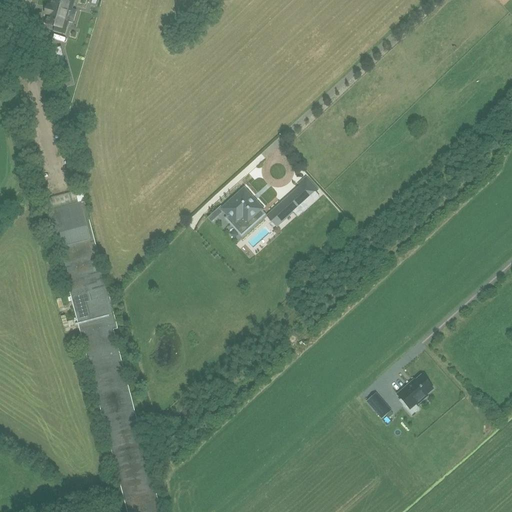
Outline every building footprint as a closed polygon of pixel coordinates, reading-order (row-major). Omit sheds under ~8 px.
[(48,15),(46,23),(55,26),(54,32),(65,35),(69,23),(69,22),(65,21),(68,9),(73,11),(73,10),(75,0),(62,0),(62,2),(55,0),(52,0),(51,7),(48,7),(48,8),(47,13),(46,15),(48,15)] [(408,47),(415,43),(412,38),(405,42),(408,47)] [(417,44),(411,49),(415,53),(421,48),(417,44)] [(57,86),(70,82),(64,59),(50,62),(57,86)] [(300,187),(283,202),(292,213),(318,190),(306,177),(298,185),(300,187)] [(262,210),(244,189),(222,209),(229,217),(227,219),(242,235),(264,215),(261,211),(262,210)] [(78,204),(84,203),(82,191),(80,192),(76,193),(78,204)] [(49,212),(67,283),(69,288),(71,297),(72,302),(77,320),(78,325),(127,511),(160,511),(114,331),(118,329),(85,203),(78,204),(49,212)] [(218,209),(211,214),(215,219),(222,213),(218,209)] [(408,384),(419,374),(412,368),(402,378),(408,384)] [(430,387),(431,385),(426,379),(423,379),(421,376),(415,382),(411,385),(411,384),(398,395),(401,400),(406,405),(404,406),(412,415),(419,409),(416,406),(427,396),(426,395),(433,390),(430,387)] [(391,411),(381,400),(372,408),(382,419),(384,417),(386,416),(391,412),(391,411)] [(424,418),(429,416),(423,405),(418,407),(424,418)]
